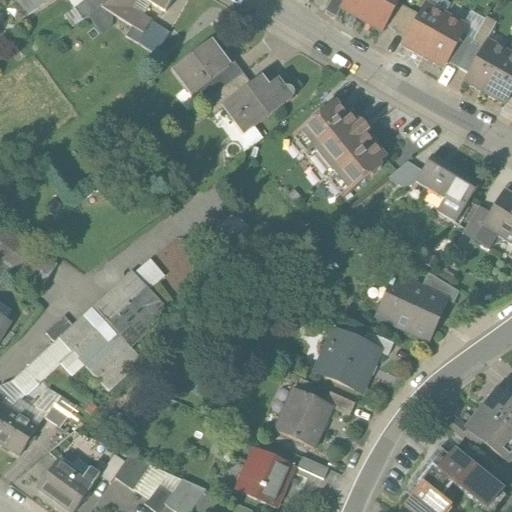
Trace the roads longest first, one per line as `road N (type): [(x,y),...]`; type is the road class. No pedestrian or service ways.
road 1 (residential): [(262,0),(511,146)]
road 2 (residential): [(511,322),(437,372),(392,429),(351,511)]
